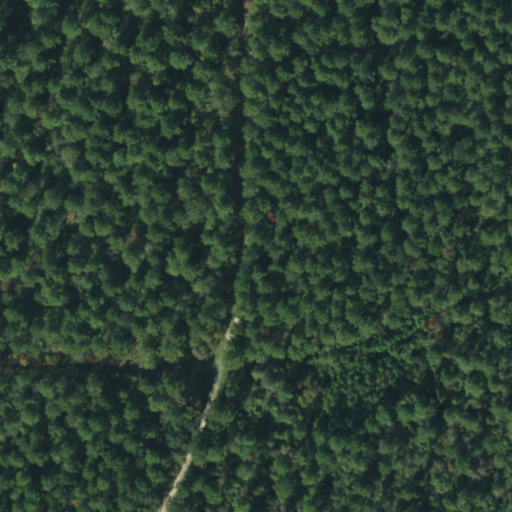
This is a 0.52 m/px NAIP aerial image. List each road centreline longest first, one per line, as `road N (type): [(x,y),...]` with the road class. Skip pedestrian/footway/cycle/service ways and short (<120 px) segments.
road 1 (residential): [(238,0),(239,198),(179,375),(175,420),(129,511)]
road 2 (residential): [(0,376),(179,375)]
